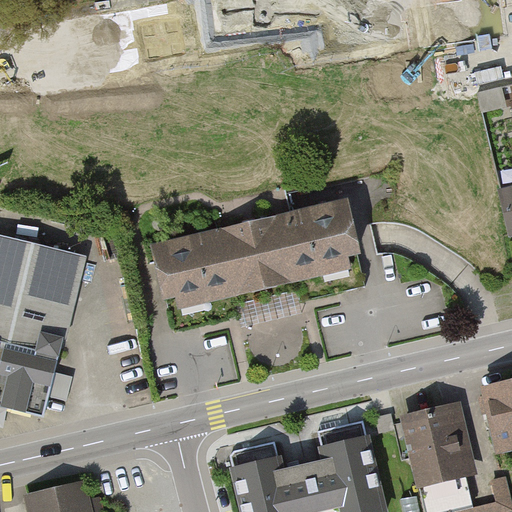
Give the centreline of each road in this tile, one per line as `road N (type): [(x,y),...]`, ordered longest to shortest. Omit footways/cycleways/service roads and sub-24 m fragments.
road 1 (tertiary): [(175,424),(511,346)]
road 2 (tertiary): [(0,466),(175,424)]
